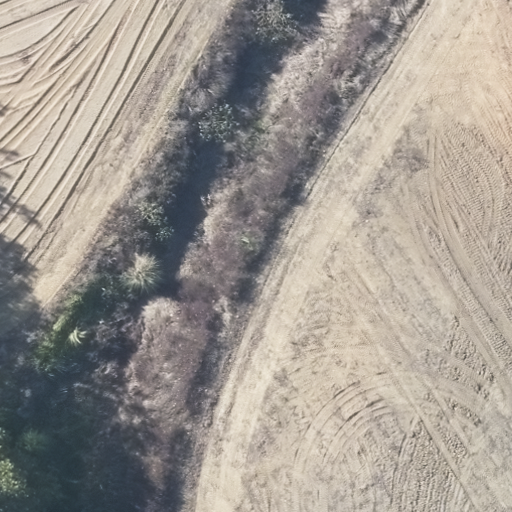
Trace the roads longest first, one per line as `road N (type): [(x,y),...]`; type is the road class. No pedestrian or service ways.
road 1 (track): [(412,0),(218,319),(180,511)]
road 2 (track): [(212,0),(95,240),(23,310),(0,313)]
